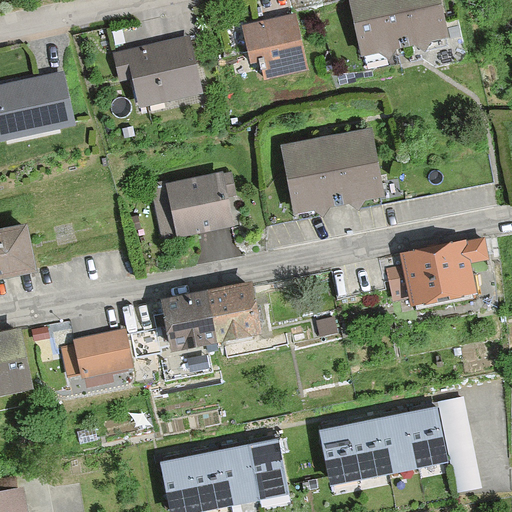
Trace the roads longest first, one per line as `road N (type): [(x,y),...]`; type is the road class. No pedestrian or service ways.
road 1 (residential): [(511,220),(0,317)]
road 2 (residential): [(153,0),(0,35)]
